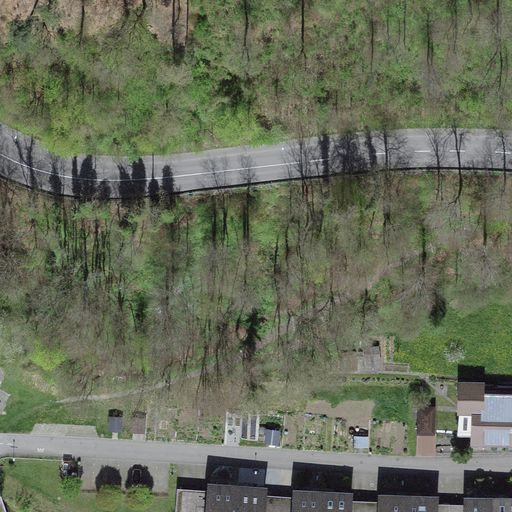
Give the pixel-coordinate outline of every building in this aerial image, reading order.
[(511,387),(460,386),(458,435),(471,435),(471,445),(511,445),(511,387)] [(418,429),(418,452),(436,452),(436,430),(418,429)] [(233,511),(236,486),(209,484),(207,511),(233,511)] [(262,511),(264,488),(236,486),(233,511),(262,511)] [(295,511),(320,511),(322,493),(298,491),(295,511)] [(348,511),(350,495),(322,493),(320,511),(348,511)] [(382,511),(407,511),(409,496),(384,494),(382,511)] [(435,511),(437,498),(409,496),(407,511),(435,511)] [(494,511),(494,499),(466,499),(466,511),(494,511)] [(511,511),(511,499),(494,499),(494,511),(511,511)]
